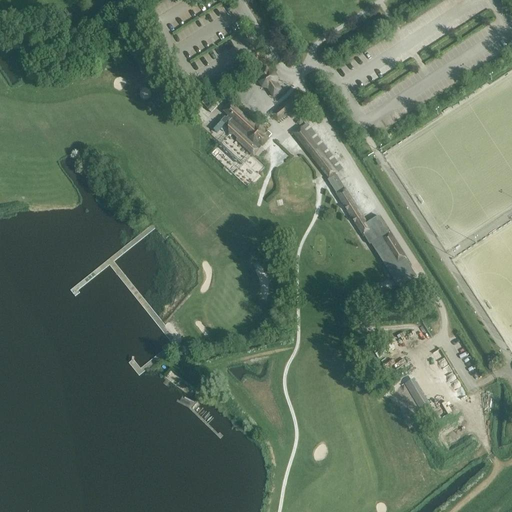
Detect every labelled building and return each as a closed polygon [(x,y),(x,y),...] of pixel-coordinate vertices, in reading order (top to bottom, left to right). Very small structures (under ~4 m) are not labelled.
[(266,68),(258,74),(260,77),(259,83),(263,89),(268,90),(274,98),(283,92),(277,84),(278,78),(275,73),(269,72),(266,68)] [(277,121),(297,105),(298,105),(292,99),(272,115),(277,121)] [(214,101),(208,109),(212,112),(218,105),(214,101)] [(225,117),(213,130),(216,134),(227,122),(229,124),(230,135),(253,156),(259,151),(258,150),(261,146),(262,146),(269,139),(264,136),(264,131),(260,127),(255,127),(230,105),(224,111),(229,116),(226,119),(225,117)] [(416,276),(406,260),(389,232),(378,215),(366,223),(345,189),(335,175),(337,174),(301,128),(293,134),(330,180),(328,181),(337,194),(336,194),(364,237),(364,236),(370,245),(371,245),(399,288),(416,276)] [(260,160),(249,171),(255,177),(266,166),(260,160)] [(416,279),(395,292),(402,304),(423,291),(416,279)]
